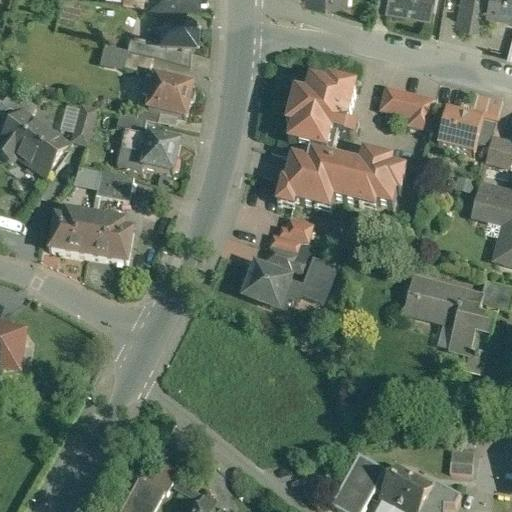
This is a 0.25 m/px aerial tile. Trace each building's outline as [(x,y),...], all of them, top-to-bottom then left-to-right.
[(511,0),(461,0),(458,25),(484,29),(486,13),(491,14),(492,7),(511,9),(511,0)] [(198,24),(164,22),(164,25),(158,25),(157,38),(164,38),(163,50),(163,52),(191,53),(196,53),(197,50),(200,50),(200,38),(197,38),(198,24)] [(191,53),(163,52),(163,50),(158,50),(131,43),(128,55),(154,61),(191,71),(191,53)] [(154,61),(128,55),(125,71),(150,77),(154,61)] [(171,78),(170,83),(157,81),(156,83),(149,81),(144,100),(152,102),(149,113),(149,114),(162,117),(186,122),(190,107),(195,104),(196,98),(194,93),(195,90),(187,88),(189,82),(171,78)] [(328,90),(310,86),(306,101),(302,99),(287,147),(326,158),(333,137),(345,141),(356,137),(357,132),(346,129),(356,93),(330,85),(328,90)] [(437,104),(386,91),(380,114),(410,122),(408,129),(429,134),(437,104)] [(473,113),(458,109),(456,115),(448,113),(439,148),(474,158),(483,123),(472,120),(473,113)] [(98,114),(84,110),(75,145),(89,149),(98,114)] [(149,113),(140,111),(138,121),(148,123),(160,126),(162,117),(149,114),(149,113)] [(138,121),(120,117),(117,132),(127,134),(139,137),(140,135),(144,137),(148,123),(138,121)] [(72,150),(23,118),(2,149),(4,151),(0,156),(0,157),(15,168),(19,161),(49,182),(72,150)] [(144,137),(140,135),(139,137),(127,134),(118,171),(144,176),(145,171),(174,177),(175,175),(178,172),(180,167),(178,162),(182,146),(144,137)] [(511,161),(511,144),(494,140),(488,165),(510,170),(511,161)] [(425,150),(402,144),(399,155),(422,161),(425,150)] [(306,153),(303,163),(290,160),(278,202),(312,211),(313,206),(330,210),(332,203),(356,209),(358,202),(388,209),(391,195),(397,196),(404,172),(391,168),(392,163),(368,157),(359,161),(356,173),(324,165),(326,158),(306,153)] [(134,182),(102,176),(98,199),(130,205),(134,182)] [(511,192),(482,185),(474,218),(509,227),(499,263),(511,266),(511,192)] [(97,221),(68,216),(66,222),(57,221),(51,254),(90,261),(97,221)] [(126,226),(97,221),(90,261),(129,268),(135,233),(125,232),(126,226)] [(289,224),(286,234),(281,232),(278,241),(274,240),(270,254),(294,262),(301,246),(309,246),(313,231),(289,224)] [(294,262),(270,254),(266,264),(290,272),(291,269),(294,262)] [(304,287),(257,270),(251,286),(249,285),(246,286),(245,287),(244,289),(243,292),(244,294),(244,296),(247,297),(246,300),(280,313),(285,298),(300,304),(302,297),(324,306),(338,270),(314,261),(304,287)] [(307,266),(294,262),(291,269),(304,273),(307,266)] [(484,301),(452,294),(453,289),(415,280),(410,302),(419,304),(415,318),(445,325),(444,330),(458,334),(452,354),(488,363),(497,328),(481,324),(485,308),(486,302),(484,301)] [(511,291),(488,285),(484,301),(486,302),(485,308),(511,314),(511,291)] [(6,328),(0,326),(0,372),(0,371),(10,372),(17,370),(21,364),(21,363),(24,345),(23,344),(22,338),(21,337),(16,334),(6,332),(6,328)] [(187,464),(163,451),(145,484),(145,485),(165,496),(168,498),(187,464)] [(452,454),(451,477),(473,478),(473,455),(452,454)] [(433,490),(397,471),(394,477),(360,459),(332,510),(336,511),(365,511),(376,493),(383,497),(381,500),(383,501),(385,498),(398,506),(397,509),(401,511),(422,511),(434,491),(433,490)] [(145,484),(141,482),(124,511),(156,511),(165,496),(145,485),(145,484)] [(434,491),(422,511),(446,511),(446,509),(456,509),(462,499),(442,488),(437,496),(433,493),(434,491),(433,490),(434,491)] [(205,500),(198,511),(225,511),(226,511),(205,500)]
